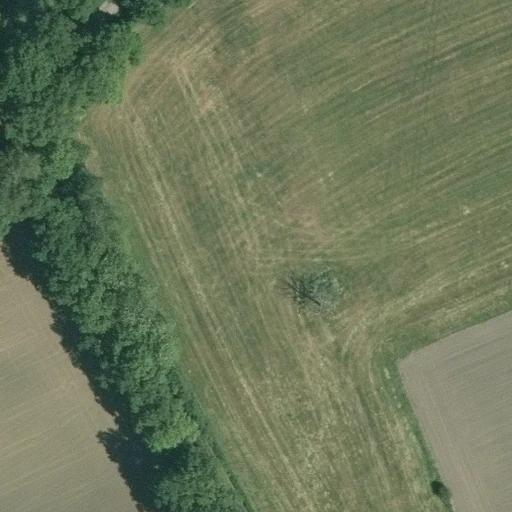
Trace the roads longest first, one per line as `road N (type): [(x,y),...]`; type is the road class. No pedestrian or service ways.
road 1 (track): [(0,113),(102,283)]
road 2 (unclassified): [(0,115),(114,0)]
